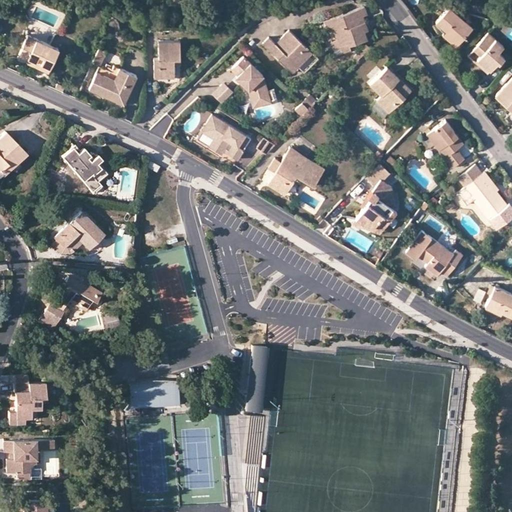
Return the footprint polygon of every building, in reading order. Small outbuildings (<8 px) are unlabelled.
[(364,6),(330,18),(334,29),(337,39),(339,46),(347,43),(348,46),(367,40),(364,32),(359,17),(363,16),(367,14),(364,6)] [(436,21),(446,29),(459,41),(472,27),(449,7),(436,21)] [(368,30),(363,16),(359,17),(364,32),(368,30)] [(328,31),(334,29),(330,18),(324,20),(328,31)] [(455,45),(459,41),(446,29),(442,33),(455,45)] [(290,30),(280,41),(284,45),(281,48),(277,44),(270,38),(263,44),(286,65),(291,59),(299,67),(313,53),(290,30)] [(480,54),(477,59),(480,61),(478,64),(487,73),(497,62),(498,63),(504,56),(498,50),(503,44),(488,31),(473,48),(480,54)] [(28,35),(20,53),(41,63),(39,67),(49,71),(59,48),(28,35)] [(348,46),(347,43),(339,46),(337,39),(331,41),(335,54),(350,49),(348,46)] [(179,41),(159,42),(159,59),(154,59),(154,78),(174,77),(174,59),(180,59),(179,41)] [(366,58),(372,51),(369,48),(362,54),(366,58)] [(18,57),(39,67),(41,63),(20,53),(18,57)] [(233,69),(240,75),(246,80),(243,83),(250,89),(252,99),(269,94),(268,90),(264,75),(244,57),(233,69)] [(294,73),(299,67),(291,59),(286,65),(294,73)] [(137,76),(114,65),(109,78),(97,72),(89,89),(124,104),(137,76)] [(411,89),(387,66),(371,83),(382,94),(377,100),(389,112),(411,89)] [(237,77),(243,83),(246,80),(240,75),(237,77)] [(511,109),(511,76),(496,96),(511,109)] [(212,94),(222,103),(233,90),(223,81),(212,94)] [(275,89),(268,90),(269,94),(272,102),(278,99),(275,89)] [(269,94),(252,99),(255,107),(272,102),(269,94)] [(310,94),(302,102),(309,108),(317,101),(310,94)] [(207,101),(198,96),(194,104),(202,109),(207,101)] [(309,108),(302,102),(297,107),(304,114),(309,108)] [(303,116),(304,114),(297,107),(295,109),(303,116)] [(212,113),(206,123),(215,128),(211,135),(214,137),(209,145),(221,152),(225,145),(230,148),(228,152),(237,158),(250,136),(212,113)] [(446,118),(422,137),(429,146),(434,143),(452,166),(465,156),(458,147),(464,142),(446,118)] [(202,129),(211,135),(215,128),(206,123),(202,129)] [(25,154),(5,132),(0,136),(0,172),(3,175),(25,154)] [(256,146),(265,152),(272,142),(262,136),(256,146)] [(62,155),(90,188),(97,182),(97,181),(96,180),(104,173),(96,162),(100,158),(96,154),(91,158),(89,160),(86,157),(88,154),(82,148),(77,151),(73,145),(62,155)] [(313,185),(324,167),(290,146),(280,162),(274,172),(267,183),(285,194),(296,175),(313,185)] [(274,172),(280,162),(273,158),(268,168),(274,172)] [(155,172),(158,165),(149,160),(146,167),(155,172)] [(361,182),(370,191),(380,178),(382,179),(390,172),(380,163),(361,182)] [(482,172),(475,163),(457,177),(464,186),(466,184),(476,197),(474,199),(488,218),(506,204),(495,190),(487,179),(489,177),(484,170),(482,172)] [(50,176),(42,173),(39,180),(47,184),(50,176)] [(498,188),(489,177),(487,179),(495,190),(498,188)] [(391,185),(382,179),(380,178),(370,191),(367,196),(370,198),(355,218),(362,222),(364,220),(373,227),(375,223),(383,229),(396,210),(391,185)] [(100,185),(97,181),(97,182),(90,188),(93,191),(100,185)] [(466,184),(464,186),(474,199),(476,197),(466,184)] [(53,237),(55,240),(62,246),(73,235),(80,241),(88,249),(102,233),(80,210),(53,237)] [(380,233),(383,229),(375,223),(373,227),(364,220),(362,222),(355,218),(351,223),(380,233)] [(452,253),(421,230),(406,252),(415,259),(418,254),(428,262),(425,265),(438,274),(440,270),(447,275),(462,254),(455,249),(452,253)] [(65,255),(80,241),(73,235),(62,246),(55,240),(52,242),(65,255)] [(100,292),(89,285),(87,286),(81,282),(68,274),(56,294),(53,299),(51,297),(46,304),(48,305),(60,313),(68,300),(85,309),(91,300),(94,302),(100,292)] [(511,292),(495,284),(485,305),(501,313),(503,310),(511,314),(511,292)] [(481,301),(486,290),(479,287),(474,298),(481,301)] [(53,299),(56,294),(47,288),(42,297),(46,304),(51,297),(53,299)] [(60,313),(48,305),(39,319),(52,328),(61,314),(60,313)] [(265,346),(251,345),(244,409),(256,410),(259,382),(261,382),(265,346)] [(28,374),(13,374),(13,383),(28,382),(28,374)] [(173,400),(171,379),(166,378),(151,378),(142,380),(130,382),(132,403),(173,400)] [(132,403),(130,382),(128,383),(130,408),(178,404),(177,379),(171,379),(173,400),(132,403)] [(44,397),(44,382),(28,382),(13,383),(13,392),(15,392),(15,410),(9,410),(9,424),(25,424),(25,418),(31,417),(31,409),(40,408),(39,397),(44,397)] [(3,452),(9,452),(13,452),(13,459),(9,459),(6,459),(6,472),(16,472),(29,471),(29,463),(34,463),(34,448),(34,440),(3,441),(3,452)] [(52,440),(34,440),(34,448),(52,448),(52,440)] [(23,499),(22,494),(9,495),(10,503),(12,503),(13,510),(23,510),(23,511),(44,511),(44,507),(54,507),(53,493),(43,493),(44,499),(23,499)]
